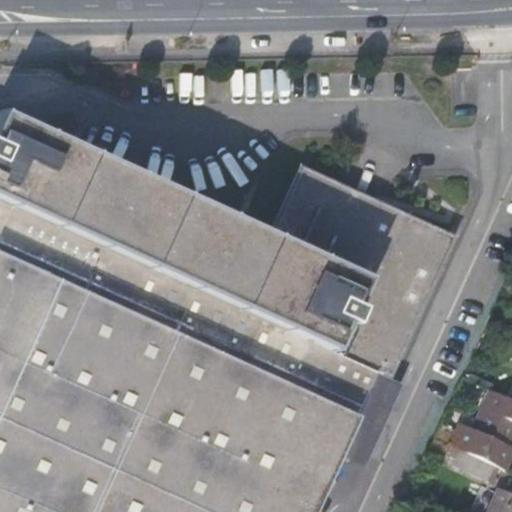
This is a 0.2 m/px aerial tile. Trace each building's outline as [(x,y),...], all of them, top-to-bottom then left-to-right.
[(0,511),(308,511),(371,375),(383,381),(447,239),(298,171),(266,240),(0,114),(0,511)] [(371,375),(308,511),(323,511),(383,381),(371,375)] [(494,468),(500,471),(510,449),(501,445),(511,423),(511,401),(484,390),(466,429),(456,425),(452,433),(436,426),(430,439),(458,452),(494,468)] [(488,482),(494,468),(458,452),(451,466),(488,482)] [(485,511),(511,511),(511,496),(496,489),(485,511)]
